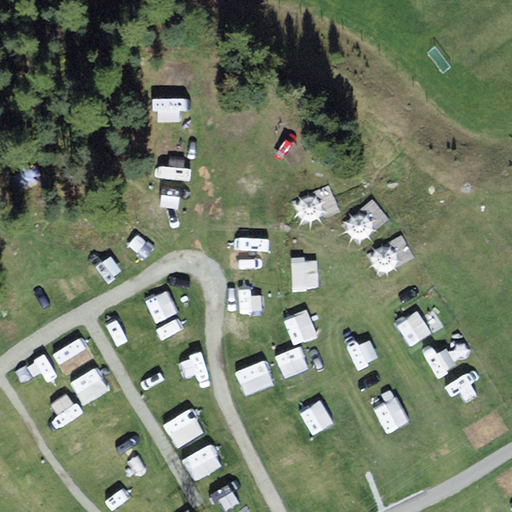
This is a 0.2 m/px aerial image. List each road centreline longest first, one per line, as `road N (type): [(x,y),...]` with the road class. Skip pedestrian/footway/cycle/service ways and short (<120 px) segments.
road 1 (track): [(0,368),(182,261),(200,261),(213,280),(215,351),(229,420),(279,511)]
road 2 (track): [(0,117),(38,87),(88,0)]
